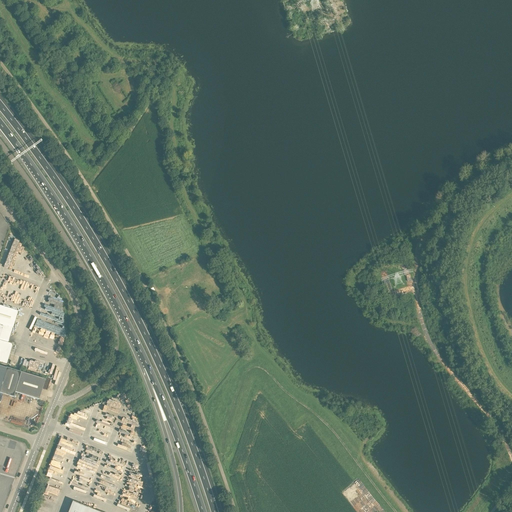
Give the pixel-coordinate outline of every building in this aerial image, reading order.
[(9,344),(13,329),(18,312),(0,306),(0,362),(7,365),(13,345),(9,344)] [(44,337),(63,342),(66,330),(58,327),(57,333),(48,330),(47,334),(45,333),(44,337)] [(25,370),(44,374),(46,366),(27,363),(25,370)] [(15,393),(39,400),(45,380),(6,368),(6,369),(0,388),(0,393),(14,397),(15,393)] [(58,451),(57,455),(70,460),(75,449),(58,442),(56,448),(57,448),(56,450),(58,451)]
